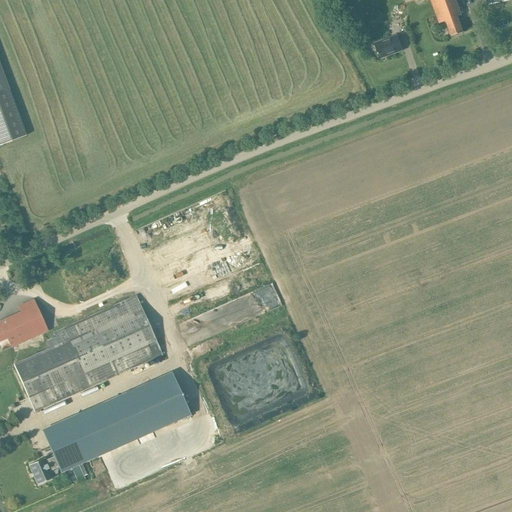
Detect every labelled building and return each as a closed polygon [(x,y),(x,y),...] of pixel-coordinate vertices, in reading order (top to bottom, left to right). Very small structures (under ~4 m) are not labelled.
[(430,0),(439,23),(446,21),(452,36),(463,32),(458,17),(461,15),(455,0),(430,0)] [(406,15),(407,4),(395,4),(394,15),(406,15)] [(356,10),(350,12),(353,22),(360,19),(356,10)] [(402,50),(397,35),(375,43),(380,58),(402,50)] [(0,91),(9,88),(0,64),(0,91)] [(9,88),(0,91),(0,144),(26,135),(9,88)] [(186,223),(234,206),(229,192),(164,215),(169,228),(185,222),(186,223)] [(197,259),(193,261),(196,266),(209,259),(203,247),(193,252),(197,259)] [(269,304),(278,301),(271,284),(248,292),(255,310),(269,305),(269,304)] [(35,410),(162,352),(136,295),(64,329),(66,333),(56,337),(60,346),(15,366),(35,410)] [(0,323),(2,327),(0,327),(0,346),(2,351),(11,347),(48,330),(34,299),(18,306),(21,312),(0,321),(0,323)] [(180,326),(184,333),(205,322),(207,322),(218,316),(230,316),(230,311),(232,311),(232,302),(226,302),(206,313),(200,313),(180,323),(180,326)] [(189,412),(172,375),(44,433),(54,456),(45,460),(44,458),(29,465),(38,485),(53,478),(50,471),(59,467),(60,470),(189,412)] [(260,425),(257,416),(242,421),(242,422),(233,425),(235,433),(260,425)]
